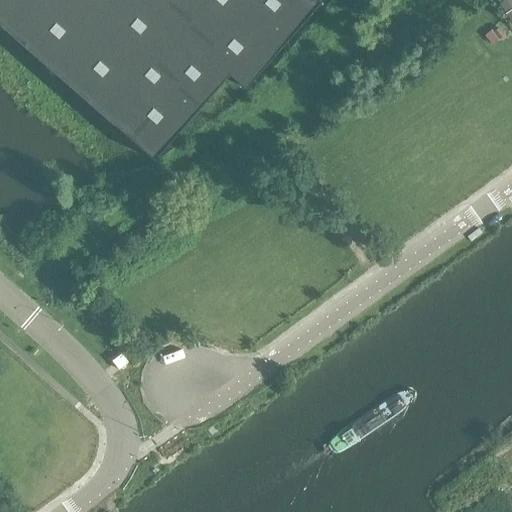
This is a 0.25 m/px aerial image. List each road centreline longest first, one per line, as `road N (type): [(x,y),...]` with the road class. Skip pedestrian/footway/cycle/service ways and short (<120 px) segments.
road 1 (residential): [(213,404),(511,192)]
road 2 (unclassified): [(64,511),(115,466),(122,433),(82,367),(0,292)]
